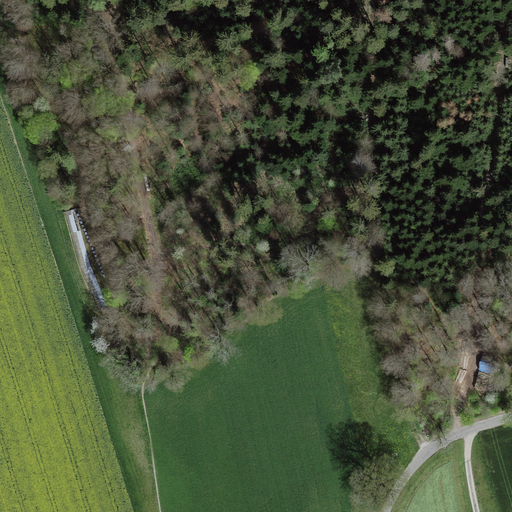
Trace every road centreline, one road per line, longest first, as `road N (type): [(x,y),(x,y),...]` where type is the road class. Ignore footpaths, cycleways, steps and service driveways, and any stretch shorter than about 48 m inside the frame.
road 1 (track): [(372,0),(376,253),(418,459)]
road 2 (track): [(511,35),(495,73),(462,380),(465,430)]
road 3 (track): [(156,296),(152,231),(102,0)]
road 4 (unclassified): [(511,416),(465,430),(418,459),(386,511)]
